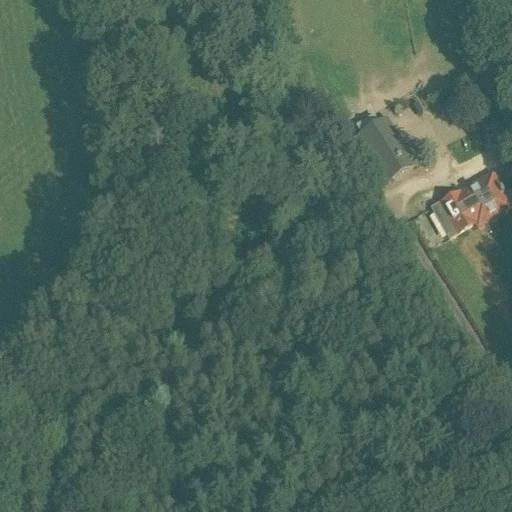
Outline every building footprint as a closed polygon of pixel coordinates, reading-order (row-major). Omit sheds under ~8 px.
[(488,131),(511,126),(511,122),(504,79),(485,83),(489,104),(484,105),(488,131)] [(408,154),(388,122),(359,139),(360,140),(347,148),(374,191),(387,183),(388,185),(416,168),(414,165),(425,159),(418,148),(408,154)] [(478,229),(510,210),(492,178),(433,211),(449,241),(476,225),(478,229)] [(329,221),(320,208),(298,222),(297,223),(306,236),(329,221)] [(331,251),(348,240),(361,232),(351,215),(321,233),(331,251)]
